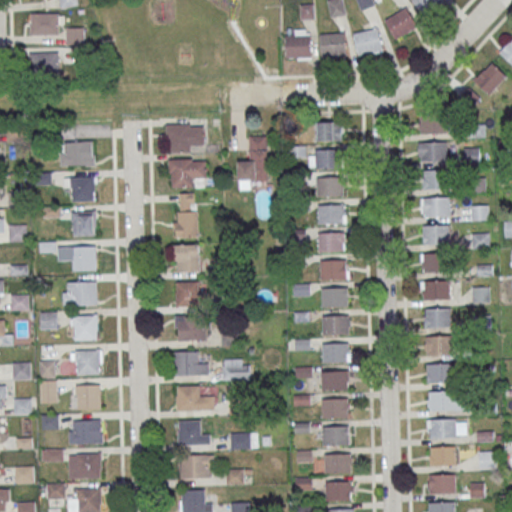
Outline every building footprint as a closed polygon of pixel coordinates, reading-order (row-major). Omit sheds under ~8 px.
[(346,15),(344,0),(329,0),(331,16),(346,15)] [(412,0),(425,16),(445,1),(444,0),(412,0)] [(385,19),(407,6),(418,26),(397,39),(385,19)] [(60,12),(31,13),(31,34),(60,34),(60,12)] [(84,44),(84,26),(67,26),(67,44),(84,44)] [(353,32),(378,27),(383,50),(358,55),(353,32)] [(320,33),(346,32),(347,55),(321,56),(320,33)] [(286,35),(311,34),(312,56),(287,58),(286,35)] [(511,63),(511,39),(500,52),(511,63)] [(59,51),(31,51),(31,73),(59,73),(59,51)] [(506,76),(492,61),(474,79),(489,94),(506,76)] [(446,112),(447,131),(420,132),(419,113),(446,112)] [(343,122),(316,122),(316,140),(343,140),(343,122)] [(190,126),(204,125),(205,144),(191,144),(191,151),(170,152),(170,139),(167,139),(166,124),(190,123),(190,126)] [(239,188),(250,188),(250,180),(267,180),(267,135),(249,135),(249,160),(239,160),(239,188)] [(95,165),(95,140),(61,140),(61,165),(95,165)] [(448,141),(448,160),(421,161),(421,142),(448,141)] [(342,168),(342,149),(310,149),(310,168),(342,168)] [(192,160),(206,160),(207,177),(205,177),(205,186),(172,186),(172,173),(169,173),(168,158),(192,158),(192,160)] [(451,168),(451,188),(424,189),(424,169),(451,168)] [(95,176),(96,190),(94,190),(95,200),(73,201),(72,177),(95,176)] [(344,176),(345,195),(318,196),(317,177),(344,176)] [(9,191),(26,190),(27,205),(9,205),(9,191)] [(175,236),(198,236),(197,192),(179,192),(180,212),(174,212),(175,236)] [(450,196),(451,215),(424,216),(423,197),(450,196)] [(345,203),(346,223),(319,224),(318,204),(345,203)] [(489,219),(489,205),(471,205),(471,219),(489,219)] [(45,216),(60,216),(60,207),(45,207),(45,216)] [(96,210),(97,226),(96,226),(96,234),(73,235),(73,211),(96,210)] [(9,224),(27,223),(27,240),(10,240),(9,224)] [(449,223),(450,243),(423,244),(422,224),(449,223)] [(345,231),(346,250),(319,251),(318,231),(345,231)] [(473,244),(489,243),(489,233),(473,233),(473,244)] [(175,243),(175,270),(199,270),(199,243),(175,243)] [(96,245),(97,270),(73,270),(73,259),(58,260),(58,246),(96,245)] [(449,251),(450,271),(423,272),(422,252),(449,251)] [(347,259),(348,279),(321,280),(320,260),(347,259)] [(450,279),(450,299),(423,300),(423,280),(450,279)] [(97,281),(98,303),(68,304),(68,281),(97,281)] [(176,281),(176,305),(199,305),(199,281),(176,281)] [(348,287),(349,306),(322,307),(321,288),(348,287)] [(11,293),(28,293),(29,308),(11,309),(11,293)] [(451,307),(452,326),(425,327),(424,308),(451,307)] [(40,311),(58,310),(58,327),(40,327),(40,311)] [(0,314),(0,340),(9,340),(9,335),(4,335),(4,315),(0,314)] [(97,314),(98,338),(74,339),(74,315),(97,314)] [(349,315),(349,334),(322,335),(322,316),(349,315)] [(209,339),(209,316),(176,316),(176,339),(209,339)] [(452,334),(453,354),(426,355),(425,335),(452,334)] [(349,342),(349,362),(322,363),(322,343),(349,342)] [(100,349),(100,373),(77,374),(76,349),(100,349)] [(199,351),(176,351),(176,375),(209,375),(209,362),(199,362),(199,351)] [(40,360),(55,359),(55,377),(40,378),(40,360)] [(12,362),(30,361),(31,378),(13,378),(12,362)] [(454,362),(455,381),(428,382),(427,363),(454,362)] [(349,370),(349,389),(322,390),(322,371),(349,370)] [(40,380),(57,379),(58,401),(41,402),(40,380)] [(101,384),(101,408),(78,409),(77,384),(101,384)] [(177,409),(209,409),(209,395),(200,395),(200,385),(177,385),(177,409)] [(467,390),(467,409),(429,411),(428,391),(467,390)] [(13,398),(31,397),(32,412),(14,413),(13,398)] [(348,398),(349,417),(322,418),(321,399),(348,398)] [(41,414),(59,413),(59,428),(42,429),(41,414)] [(456,418),(457,437),(430,438),(429,418),(456,418)] [(101,419),(101,432),(103,432),(103,443),(69,443),(69,430),(73,430),(73,420),(101,419)] [(178,444),(210,444),(210,430),(200,430),(200,419),(178,419),(178,444)] [(350,425),(350,444),(323,445),(323,426),(350,425)] [(251,448),(251,432),(231,432),(231,448),(251,448)] [(456,445),(457,465),(430,466),(429,446),(456,445)] [(46,446),(63,446),(64,461),(46,461),(46,446)] [(495,451),(479,451),(479,468),(495,468),(495,451)] [(69,453),(69,478),(102,478),(102,453),(69,453)] [(351,453),(352,472),(325,473),(324,454),(351,453)] [(207,454),(208,477),(181,478),(180,455),(207,454)] [(15,467),(33,466),(33,482),(16,482),(15,467)] [(456,473),(457,493),(430,494),(429,474),(456,473)] [(352,480),(352,500),(325,501),(325,481),(352,480)] [(47,483),(65,482),(65,497),(48,498),(47,483)] [(10,488),(0,487),(0,511),(10,511),(10,488)] [(69,496),(68,511),(101,511),(102,488),(78,488),(78,496),(69,496)] [(181,489),(180,511),(212,511),(213,500),(204,500),(204,489),(181,489)] [(17,511),(17,501),(35,501),(35,511),(17,511)] [(456,501),(456,511),(429,511),(429,501),(456,501)] [(247,511),(248,502),(232,502),(232,511),(247,511)]
